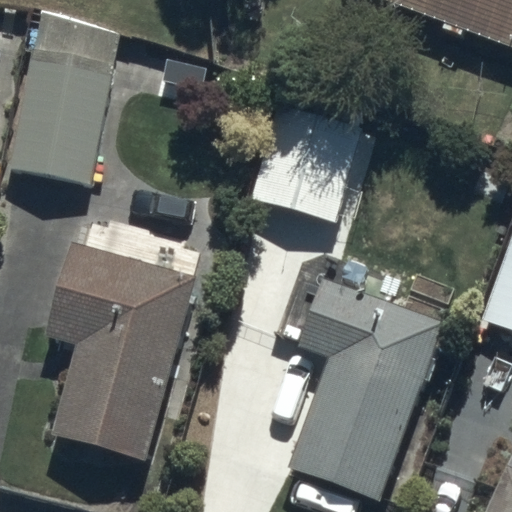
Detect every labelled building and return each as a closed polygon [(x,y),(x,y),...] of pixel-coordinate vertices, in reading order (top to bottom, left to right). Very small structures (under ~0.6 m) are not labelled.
[(511,0),(385,0),(380,16),(440,37),(438,43),(466,53),(468,45),(511,60),(511,0)] [(126,49),(42,28),(11,181),(96,198),(126,49)] [(365,140),(279,119),(255,217),(340,238),(365,140)] [(511,251),(484,339),(511,347),(511,251)] [(202,297),(73,269),(56,348),(84,354),(61,461),(161,482),(202,297)] [(386,511),(453,339),(333,298),(306,369),(336,381),(295,487),(359,511),(386,511)] [(511,511),(511,485),(499,511),(511,511)]
